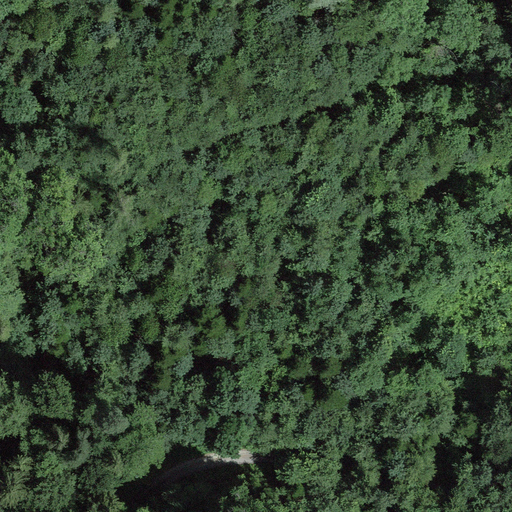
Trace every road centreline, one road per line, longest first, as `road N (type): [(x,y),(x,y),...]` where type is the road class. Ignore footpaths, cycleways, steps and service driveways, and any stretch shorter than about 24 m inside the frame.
road 1 (track): [(136,511),(167,477),(255,457),(382,468),(494,511)]
road 2 (track): [(449,0),(475,67),(511,116)]
